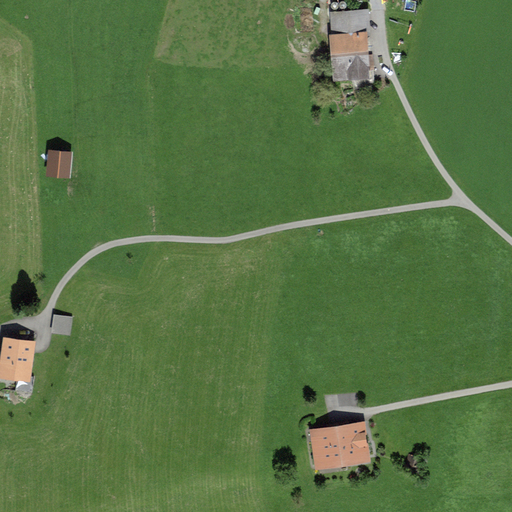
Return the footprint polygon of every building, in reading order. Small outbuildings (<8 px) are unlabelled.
[(366,11),(332,14),(337,74),(367,72),(367,70),(372,70),(371,55),(365,55),(363,33),(367,33),(366,11)] [(51,152),(49,172),(66,173),(68,154),(51,152)] [(72,333),(74,314),(54,313),(53,331),(72,333)] [(7,340),(2,373),(27,376),(31,343),(7,340)] [(313,431),(318,462),(365,455),(360,425),(313,431)] [(410,456),(405,468),(416,472),(421,460),(410,456)]
